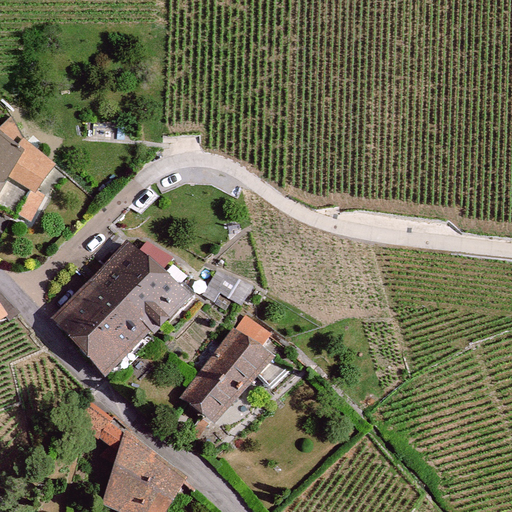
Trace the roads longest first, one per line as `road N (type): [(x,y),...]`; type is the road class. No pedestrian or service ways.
road 1 (track): [(13,305),(51,278),(153,175),(193,161),(236,172),(312,223),(511,254)]
road 2 (track): [(0,291),(131,430),(227,511)]
